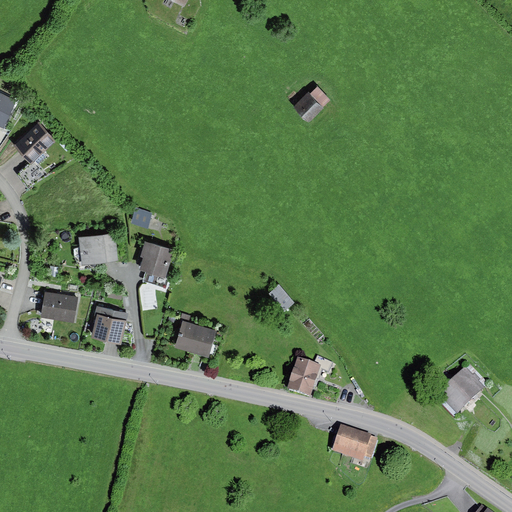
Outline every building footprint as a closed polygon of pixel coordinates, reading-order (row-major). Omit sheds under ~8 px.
[(309,89),(294,103),(309,118),(324,104),(323,104),(330,96),(318,83),(310,90),(309,89)] [(0,122),(3,124),(16,96),(0,89),(0,122)] [(40,119),(14,142),(32,161),(36,158),(57,139),(40,119)] [(65,148),(72,156),(76,152),(68,145),(65,148)] [(36,158),(32,161),(18,172),(28,187),(51,174),(36,158)] [(135,206),(131,220),(148,225),(152,212),(135,206)] [(115,229),(79,234),(80,245),(74,246),(75,254),(80,267),(98,265),(98,259),(117,257),(115,229)] [(174,247),(145,238),(140,252),(143,253),(139,265),(146,268),(165,274),(174,247)] [(59,266),(51,265),(49,275),(57,276),(59,266)] [(165,274),(146,268),(143,279),(166,286),(170,276),(165,274)] [(279,282),(269,290),(284,309),(294,301),(279,282)] [(78,295),(45,289),(41,314),(74,320),(78,295)] [(109,289),(108,295),(121,299),(123,293),(109,289)] [(128,312),(98,305),(91,334),(121,341),(128,312)] [(217,329),(183,318),(175,344),(208,354),(217,329)] [(315,365),(299,359),(288,388),(310,396),(314,386),(317,387),(322,371),(329,373),(333,362),(318,357),(315,365)] [(470,363),(465,368),(484,388),(489,383),(470,363)] [(465,368),(438,393),(457,413),(484,388),(465,368)] [(372,434),(341,424),(332,450),(363,460),(364,457),(371,436),(372,434)] [(378,439),(371,436),(364,457),(371,459),(378,439)]
